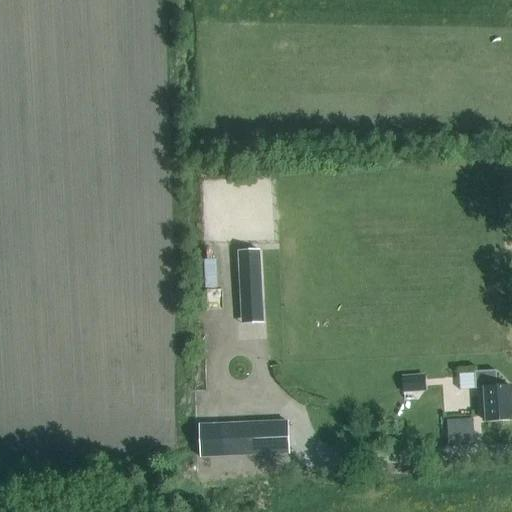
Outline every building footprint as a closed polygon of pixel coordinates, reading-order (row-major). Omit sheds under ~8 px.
[(233,304),(262,303),(259,250),(239,251),(241,292),(232,293),(233,304)] [(220,285),(219,258),(208,258),(209,286),(220,285)] [(487,422),(511,420),(511,390),(511,386),(497,387),(496,371),(475,372),(476,390),(484,389),(487,422)] [(417,375),(403,376),(404,392),(418,391),(417,375)] [(291,458),(289,425),(223,428),(224,461),(291,458)]
